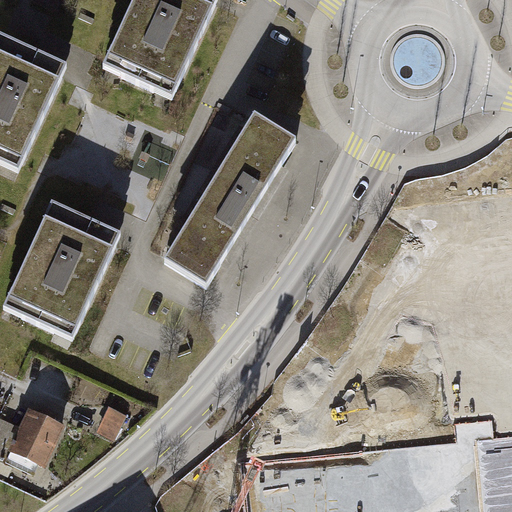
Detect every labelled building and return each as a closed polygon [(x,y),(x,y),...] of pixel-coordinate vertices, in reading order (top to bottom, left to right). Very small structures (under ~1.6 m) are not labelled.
[(219,0),(134,0),(104,66),(174,98),(219,0)] [(65,66),(0,35),(0,163),(16,171),(65,66)] [(296,144),(254,119),(165,264),(207,290),(296,144)] [(73,340),(122,235),(53,202),(5,307),(73,340)] [(68,442),(28,422),(7,463),(47,483),(68,442)] [(458,446),(245,464),(249,511),(511,511),(511,441),(493,443),(492,423),(456,426),(458,446)]
